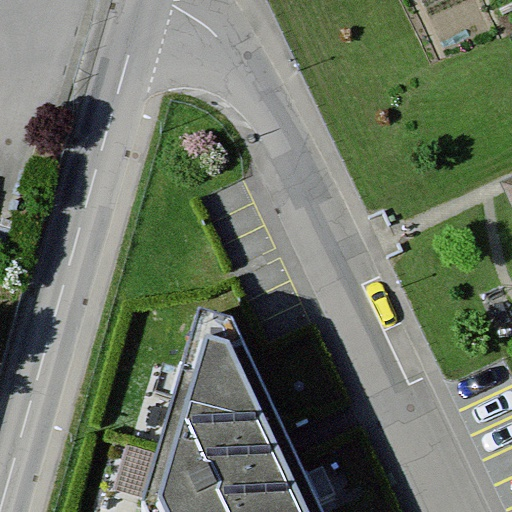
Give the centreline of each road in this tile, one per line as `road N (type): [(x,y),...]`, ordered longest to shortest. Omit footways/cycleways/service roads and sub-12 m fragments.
road 1 (residential): [(454,511),(251,89),(205,26),(171,5),(141,0)]
road 2 (tertiary): [(0,475),(135,0)]
